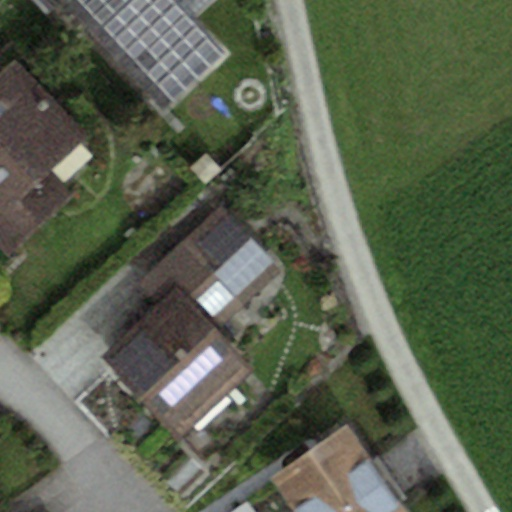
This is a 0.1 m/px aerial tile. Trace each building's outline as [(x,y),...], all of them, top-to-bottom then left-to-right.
[(174,0),(64,0),(60,4),(165,115),(228,56),(174,0)] [(13,65),(0,77),(0,256),(6,263),(70,202),(49,181),(88,143),(13,65)] [(178,442),(250,372),(215,336),(282,271),(221,208),(141,286),(159,304),(100,361),(178,442)] [(406,511),(349,428),(272,481),(294,511),(406,511)] [(257,511),(249,500),(233,511),(257,511)]
